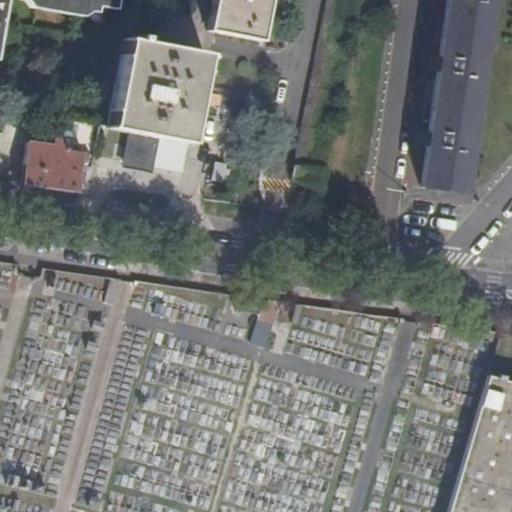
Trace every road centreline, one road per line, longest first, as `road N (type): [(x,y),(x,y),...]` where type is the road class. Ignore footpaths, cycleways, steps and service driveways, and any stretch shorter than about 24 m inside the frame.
road 1 (tertiary): [(0,230),(511,310)]
road 2 (tertiary): [(511,279),(0,200)]
